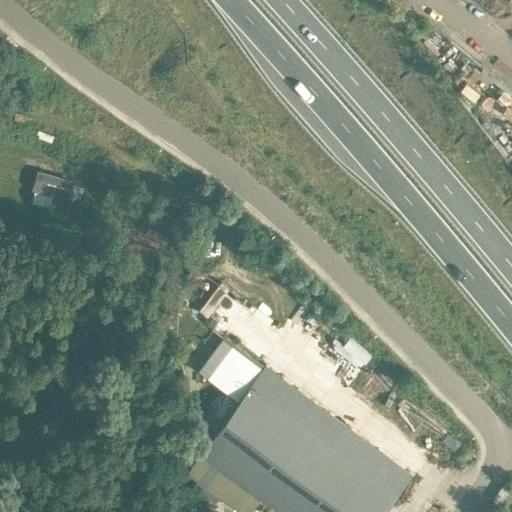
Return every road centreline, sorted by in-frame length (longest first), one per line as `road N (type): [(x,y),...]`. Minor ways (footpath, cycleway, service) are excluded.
road 1 (unclassified): [(467,511),(499,449),(470,404),(271,206),(0,4)]
road 2 (trunk): [(229,0),(511,325)]
road 3 (trunk): [(511,266),(283,0)]
